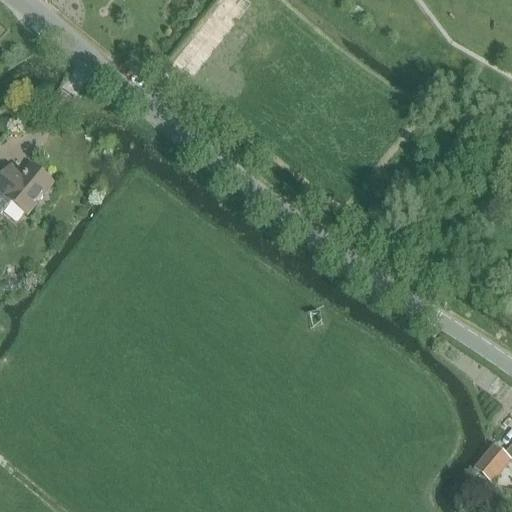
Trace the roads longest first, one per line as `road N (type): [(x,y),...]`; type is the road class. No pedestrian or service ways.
road 1 (tertiary): [(340,256),(17,0)]
road 2 (residential): [(181,480),(340,256)]
road 3 (tertiary): [(511,368),(340,256)]
